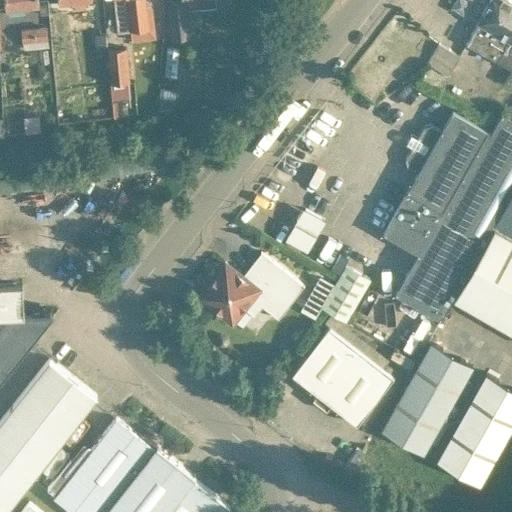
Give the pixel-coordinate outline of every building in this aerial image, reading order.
[(144,25),(140,0),(114,0),(118,27),(118,31),(144,29),(144,25)] [(173,0),(169,1),(173,37),(190,36),(188,9),(216,6),(215,0),(173,0)] [(489,0),(466,43),(483,52),(510,67),(503,80),(504,81),(495,97),(503,101),(510,89),(509,89),(511,84),(511,0),(489,0)] [(38,3),(40,14),(48,13),(47,2),(38,3)] [(34,47),(48,45),(48,38),(46,26),(21,29),(23,41),(25,41),(26,48),(34,47)] [(103,48),(108,48),(107,32),(96,33),(98,49),(103,48)] [(435,89),(444,73),(448,75),(460,55),(439,42),(427,63),(417,80),(435,89)] [(126,46),(108,48),(111,81),(112,99),(126,98),(130,98),(128,80),(126,46)] [(160,86),(158,109),(174,107),(176,88),(160,86)] [(395,292),(412,302),(440,317),(453,295),(494,223),(511,191),(511,115),(502,110),(491,130),(453,109),(441,129),(431,123),(424,125),(417,137),(411,134),(407,142),(412,145),(406,157),(408,164),(418,170),(383,231),(418,251),(395,292)] [(511,191),(494,223),(511,233),(511,261),(483,312),(511,328),(511,191)] [(282,236),(304,248),(321,215),(298,203),(282,236)] [(233,320),(244,306),(253,314),(262,303),(279,316),(304,284),(261,250),(261,251),(265,255),(247,278),(225,262),(200,295),(233,320)] [(346,264),(322,306),(333,313),(346,320),(370,278),(346,264)] [(0,315),(23,315),(22,284),(0,284),(0,315)] [(317,303),(309,316),(322,326),(333,313),(322,306),(317,303)] [(0,381),(44,325),(54,314),(23,315),(0,315),(0,381)] [(357,422),(369,406),(394,375),(329,325),(292,372),(318,392),(313,398),(327,409),(332,402),(357,422)] [(432,339),(382,426),(423,450),(473,363),(432,339)] [(0,419),(0,511),(3,511),(97,394),(50,356),(0,419)] [(511,423),(511,385),(486,371),(437,457),(479,481),(511,423)] [(71,457),(47,487),(55,493),(54,495),(75,511),(224,511),(230,505),(194,477),(196,474),(157,443),(155,446),(116,415),(79,463),(71,457)] [(19,511),(44,511),(29,500),(19,511)]
